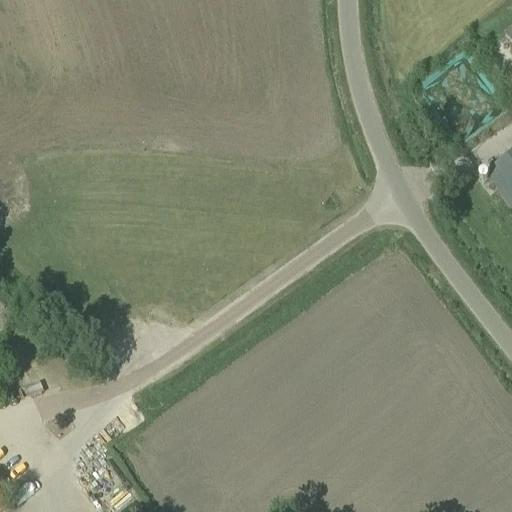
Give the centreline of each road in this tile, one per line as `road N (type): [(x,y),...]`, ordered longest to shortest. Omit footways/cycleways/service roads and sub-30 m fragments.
road 1 (unclassified): [(0,421),(97,405),(400,200)]
road 2 (unclassified): [(400,200),(370,122),(349,0)]
road 3 (unclassified): [(511,348),(400,200)]
